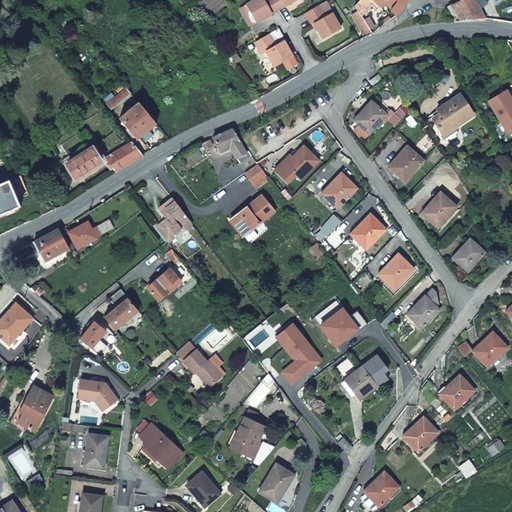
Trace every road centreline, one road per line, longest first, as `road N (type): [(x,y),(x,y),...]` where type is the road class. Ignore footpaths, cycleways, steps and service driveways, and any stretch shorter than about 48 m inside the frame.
road 1 (secondary): [(0,241),(377,41)]
road 2 (residential): [(377,41),(331,118),(467,310)]
road 3 (residential): [(325,511),(467,310)]
road 4 (secondary): [(377,41),(433,29),(511,27)]
